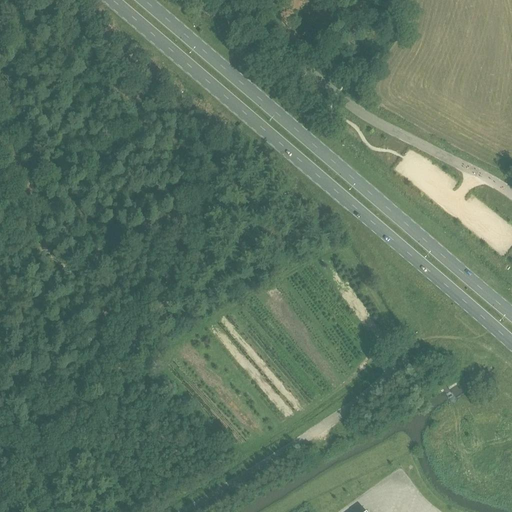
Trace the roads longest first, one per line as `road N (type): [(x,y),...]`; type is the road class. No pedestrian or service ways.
road 1 (primary): [(111,0),(511,344)]
road 2 (primary): [(511,313),(142,0)]
road 3 (unclassified): [(511,196),(369,119),(225,0)]
road 4 (track): [(152,299),(173,230),(96,272),(54,264),(40,234),(41,190),(0,142)]
road 5 (unclassified): [(186,511),(346,410),(404,360)]
road 6 (track): [(0,480),(68,422),(152,299)]
